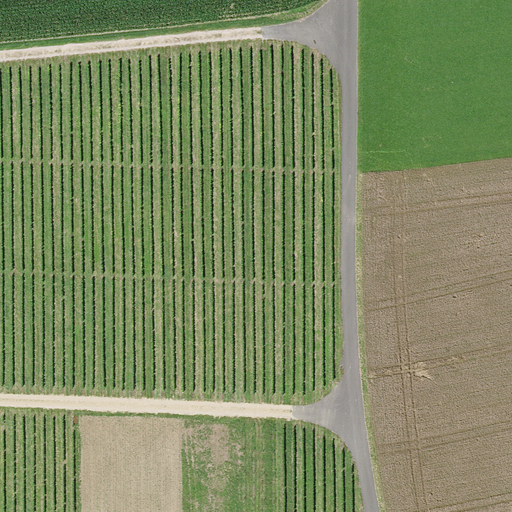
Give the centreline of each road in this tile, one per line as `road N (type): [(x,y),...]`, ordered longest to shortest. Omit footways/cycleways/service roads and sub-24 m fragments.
road 1 (track): [(370,511),(347,341),(347,0)]
road 2 (track): [(0,400),(352,418)]
road 3 (track): [(0,57),(346,27)]
